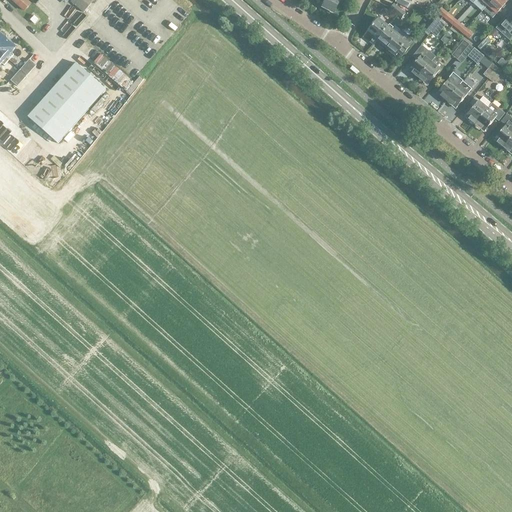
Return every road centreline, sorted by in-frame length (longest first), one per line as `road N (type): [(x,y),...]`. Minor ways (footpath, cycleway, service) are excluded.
road 1 (secondary): [(511,246),(232,0)]
road 2 (residential): [(511,185),(336,46)]
